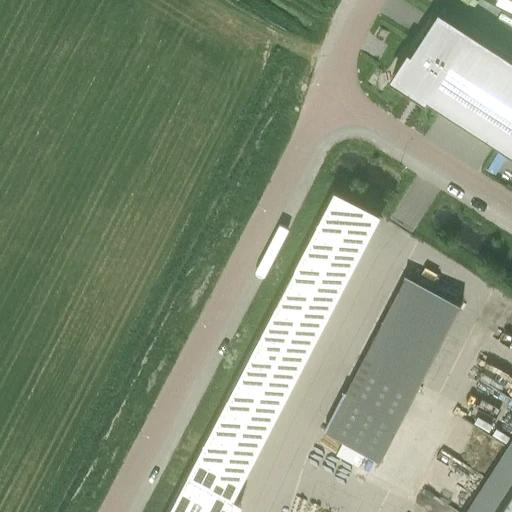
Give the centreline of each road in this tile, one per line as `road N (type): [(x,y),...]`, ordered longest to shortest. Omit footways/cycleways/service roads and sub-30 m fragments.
road 1 (unclassified): [(112,511),(326,97)]
road 2 (unclassified): [(511,215),(326,97)]
